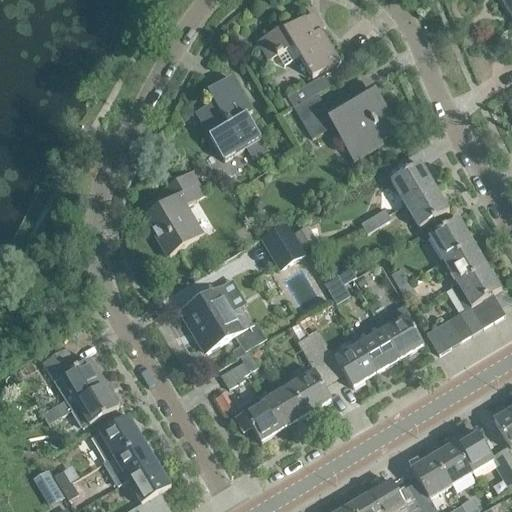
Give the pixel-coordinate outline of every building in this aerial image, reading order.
[(511,0),(501,0),(511,17),(511,0)] [(284,69),(300,60),(312,81),(340,65),(321,32),(324,30),(320,22),(309,29),(304,21),(284,33),(282,30),(257,45),(268,64),(278,58),(284,69)] [(295,109),(330,89),(323,78),(288,98),(295,109)] [(242,120),(244,119),(252,115),(231,80),(207,94),(213,104),(194,116),(223,164),(260,141),(260,140),(258,141),(250,128),(248,129),(242,120)] [(354,163),(397,137),(371,93),(329,118),(318,98),(294,112),(312,142),(334,129),(354,163)] [(434,190),(420,166),(390,184),(405,208),(434,190)] [(170,260),(204,240),(186,210),(205,199),(191,175),(168,189),(176,201),(145,219),(170,260)] [(449,214),(434,190),(405,208),(419,232),(449,214)] [(377,231),(391,223),(385,213),(374,219),(377,224),(374,226),(377,231)] [(366,238),(377,231),(374,226),(377,224),(374,219),(360,228),(366,238)] [(472,246),(458,222),(429,240),(443,264),(472,246)] [(285,270),(305,258),(287,227),(266,239),(272,249),(285,270)] [(443,264),(457,287),(487,270),(472,246),(443,264)] [(465,315),(471,311),(482,305),(493,298),(501,293),(487,270),(457,287),(451,291),(465,314),(465,315)] [(403,290),(409,286),(401,273),(391,279),(398,290),(401,287),(403,290)] [(232,285),(219,293),(233,315),(241,310),(245,308),(232,285)] [(416,296),(409,286),(403,290),(401,287),(398,290),(405,303),(416,296)] [(208,297),(181,313),(207,356),(235,339),(241,349),(244,355),(266,342),(256,326),(252,329),(241,310),(233,315),(219,293),(218,291),(212,294),(210,292),(207,294),(208,297)] [(505,319),(493,298),(482,305),(494,325),(505,319)] [(483,332),(494,325),(482,305),(471,311),(483,332)] [(410,319),(404,308),(377,324),(382,333),(400,363),(423,349),(407,321),(410,319)] [(472,339),(483,332),(471,311),(465,315),(465,314),(459,318),(472,339)] [(461,345),(472,339),(459,318),(448,324),(461,345)] [(400,363),(382,333),(377,324),(353,338),(358,348),(376,377),(400,363)] [(450,352),(461,345),(448,324),(437,331),(450,352)] [(437,331),(426,338),(438,359),(450,352),(437,331)] [(334,384),(344,378),(352,391),(376,377),(358,348),(335,362),(318,334),(307,340),(334,384)] [(323,390),(334,384),(307,340),(297,346),(314,374),(290,388),(308,418),(332,404),(323,390)] [(241,349),(232,354),(237,362),(245,357),(244,355),(241,349)] [(61,398),(64,403),(65,402),(69,408),(74,404),(75,405),(104,387),(90,363),(78,371),(66,352),(43,366),(54,385),(62,397),(61,398)] [(243,366),(246,372),(249,370),(253,376),(259,373),(248,355),(240,360),(243,366)] [(244,382),(253,376),(249,370),(246,372),(243,366),(220,379),(229,393),(245,383),(244,382)] [(284,432),(308,418),(290,388),(288,384),(264,398),(267,402),(284,432)] [(119,411),(104,387),(75,405),(89,429),(119,411)] [(225,417),(236,412),(228,395),(217,400),(225,417)] [(240,412),(260,446),(284,432),(267,402),(264,398),(240,412)] [(72,413),(69,408),(65,402),(64,403),(54,409),(58,415),(56,416),(59,421),(72,413)] [(48,428),(59,421),(56,416),(58,415),(54,409),(41,416),(48,428)] [(511,412),(494,424),(509,450),(500,455),(511,475),(511,454),(511,453),(511,452),(511,412)] [(99,437),(92,442),(105,464),(112,460),(113,461),(142,443),(128,420),(99,437)] [(511,492),(511,475),(500,455),(492,460),(476,434),(454,447),(472,477),(492,465),(510,494),(511,492)] [(142,443),(113,461),(127,485),(157,467),(142,443)] [(454,447),(433,460),(450,490),(472,477),(454,447)] [(450,490),(433,460),(411,473),(429,503),(450,490)] [(139,509),(140,511),(169,511),(160,497),(171,491),(157,467),(127,485),(141,508),(139,509)] [(62,494),(67,491),(65,488),(71,485),(64,474),(54,480),(62,494)] [(68,504),(79,498),(71,485),(65,488),(67,491),(62,494),(68,504)] [(391,485),(370,498),(378,511),(402,511),(406,510),(391,485)] [(349,511),(378,511),(370,498),(349,510),(349,511)] [(478,511),(472,502),(462,508),(464,511),(478,511)] [(420,511),(433,511),(429,503),(419,509),(420,511)]
